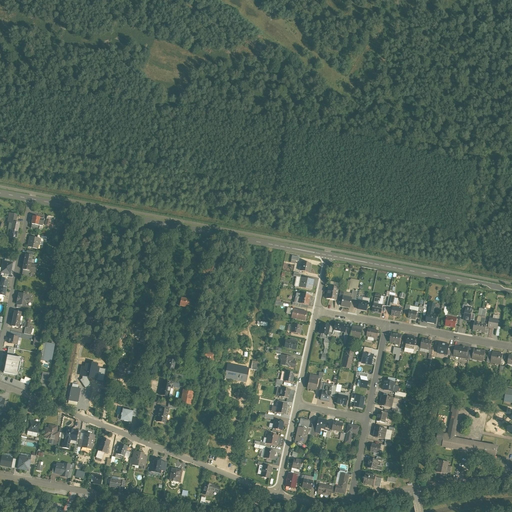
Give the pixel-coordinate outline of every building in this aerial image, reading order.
[(16,215),(10,214),(8,222),(10,222),(13,222),(15,223),(16,215)] [(44,219),(33,217),(32,225),(40,226),(42,227),(44,219)] [(15,223),(13,222),(11,230),(18,232),(19,224),(15,223)] [(18,232),(11,230),(9,238),(12,239),(16,240),(18,232)] [(37,239),(30,237),(28,247),(37,249),(38,245),(39,239),(37,239)] [(11,263),(4,262),(3,261),(1,273),(2,273),(8,274),(10,274),(13,263),(11,263)] [(31,264),(24,262),(23,270),(29,272),(33,272),(34,270),(36,270),(37,265),(31,264)] [(310,264),(302,262),(300,271),(308,273),(310,264)] [(313,280),(301,278),(299,287),(311,290),(312,286),(313,280)] [(359,281),(351,279),(349,290),(352,291),(353,289),(357,290),(359,281)] [(338,288),(329,286),(326,299),(335,301),(338,288)] [(28,296),(19,294),(18,297),(17,301),(17,305),(26,306),(26,303),(28,303),(29,299),(27,299),(28,296)] [(305,295),(300,294),(299,298),(297,298),(296,303),(302,305),(302,304),(308,306),(310,296),(305,295)] [(395,297),(389,295),(389,297),(387,307),(390,308),(391,304),(393,305),(395,297)] [(343,297),(342,297),(342,300),(341,302),(340,306),(349,308),(351,299),(343,297)] [(190,300),(181,298),(180,306),(188,308),(190,300)] [(368,302),(359,301),(357,309),(366,311),(368,302)] [(378,305),(374,304),(372,312),(381,314),(382,306),(378,305)] [(401,309),(393,308),(391,316),(400,317),(400,314),(401,314),(401,312),(401,309)] [(466,308),(464,314),(463,320),(470,321),(471,320),(472,314),(473,309),(466,308)] [(306,312),(293,309),(291,318),(304,321),(306,312)] [(417,312),(410,311),(409,314),(408,319),(416,320),(417,313),(417,312)] [(428,314),(426,322),(435,324),(437,316),(428,314)] [(456,319),(447,317),(447,318),(445,326),(455,328),(456,319)] [(493,319),(490,318),(488,328),(497,329),(497,327),(499,320),(498,320),(493,319)] [(19,320),(13,319),(12,327),(18,328),(19,324),(21,325),(22,321),(19,320)] [(346,325),(335,323),(334,329),(339,330),(339,332),(345,333),(345,328),(346,325)] [(301,327),(293,325),(291,333),(300,335),(301,327)] [(329,326),(321,325),(319,334),(327,335),(328,332),(329,326)] [(362,328),(352,326),(351,329),(350,336),(360,338),(361,335),(362,328)] [(379,331),(368,329),(366,337),(374,338),(375,334),(378,335),(379,331)] [(401,336),(391,334),(389,342),(390,343),(395,344),(395,345),(399,346),(401,336)] [(18,338),(12,336),(11,338),(9,338),(8,344),(16,345),(18,338)] [(416,338),(407,337),(406,344),(414,346),(416,338)] [(297,343),(285,340),(284,348),(295,351),(297,343)] [(432,342),(422,340),(420,348),(429,350),(430,350),(430,348),(432,342)] [(40,358),(51,361),(54,344),(43,342),(40,358)] [(449,345),(439,343),(437,353),(443,354),(443,353),(447,354),(449,345)] [(468,349),(455,347),(453,355),(460,356),(459,358),(466,359),(466,358),(467,351),(468,349)] [(485,352),(477,351),(477,350),(474,349),(473,353),(472,358),(473,358),(478,359),(478,361),(483,362),(485,352)] [(208,351),(203,350),(201,359),(214,361),(215,352),(212,352),(208,351)] [(281,352),(275,351),(274,358),(282,360),(282,355),(280,355),(281,352)] [(353,353),(345,351),(344,358),(345,358),(344,366),(347,367),(348,367),(350,368),(353,353)] [(361,363),(372,365),(374,355),(372,355),(364,353),(361,363)] [(502,355),(496,354),(492,353),(491,358),(491,362),(501,364),(502,355)] [(292,357),(282,355),(282,360),(280,365),(289,367),(289,366),(295,367),(296,362),(291,361),(292,357)] [(19,362),(20,358),(13,357),(7,356),(3,373),(16,376),(17,372),(19,372),(21,362),(19,362)] [(174,362),(168,360),(166,369),(172,371),(174,362)] [(259,363),(252,361),(250,370),(258,371),(259,363)] [(96,379),(98,369),(98,367),(97,366),(98,364),(92,363),(92,366),(86,364),(85,368),(81,367),(80,376),(82,377),(87,378),(96,379)] [(118,368),(116,367),(115,373),(120,374),(121,367),(123,368),(124,364),(119,363),(118,368)] [(249,369),(234,366),(234,368),(227,366),(225,378),(246,382),(249,369)] [(96,381),(103,382),(106,370),(98,369),(96,379),(96,381)] [(293,374),(286,372),(285,373),(284,381),(291,383),(293,374)] [(91,385),(87,379),(87,378),(82,377),(82,379),(80,381),(85,388),(91,385)] [(318,381),(309,379),(308,384),(307,385),(308,385),(307,388),(316,390),(318,381)] [(395,383),(385,381),(383,390),(393,392),(394,387),(395,383)] [(167,383),(163,382),(160,396),(168,398),(170,389),(172,389),(173,384),(167,383)] [(332,386),(324,384),(323,390),(323,391),(322,391),(320,400),(329,402),(330,396),(331,393),(332,386)] [(68,402),(78,403),(81,390),(71,388),(68,402)] [(290,390),(282,388),(281,392),(280,392),(279,397),(288,399),(290,390)] [(186,391),(183,390),(181,403),(190,405),(192,397),(193,397),(194,393),(189,392),(189,390),(186,389),(186,391)] [(338,395),(337,398),(337,400),(338,400),(337,404),(346,406),(347,397),(338,395)] [(365,398),(355,396),(354,403),(355,403),(354,407),(362,409),(365,398)] [(281,404),(276,403),(275,408),(277,408),(276,413),(285,415),(287,405),(281,404)] [(168,408),(162,407),(160,407),(157,422),(165,424),(167,419),(167,416),(169,411),(168,410),(168,408)] [(133,411),(122,409),(121,414),(121,416),(120,420),(131,422),(132,416),(133,411)] [(387,414),(378,412),(377,416),(378,417),(377,422),(384,423),(385,419),(386,419),(387,414)] [(448,435),(444,434),(438,433),(435,444),(442,446),(442,447),(446,448),(446,450),(451,451),(451,449),(490,456),(490,459),(494,460),(495,457),(497,447),(453,438),(458,414),(452,413),(448,435)] [(309,421),(300,419),(299,424),(302,425),(301,428),(308,430),(308,428),(307,427),(307,426),(308,426),(309,421)] [(326,421),(318,419),(317,424),(316,429),(319,430),(320,429),(324,430),(326,421)] [(40,423),(30,421),(28,431),(37,434),(40,423)] [(283,422),(275,421),(275,424),(274,424),(273,429),(281,431),(283,422)] [(342,424),(333,422),(331,430),(341,432),(342,424)] [(359,427),(348,425),(347,433),(347,434),(345,441),(345,443),(350,444),(352,433),(357,434),(359,427)] [(57,427),(51,426),(51,429),(45,428),(44,436),(50,438),(50,440),(54,440),(57,441),(58,435),(55,435),(57,427)] [(301,428),(299,428),(296,441),(305,443),(307,434),(308,430),(301,428)] [(78,433),(67,430),(66,439),(65,439),(64,444),(63,444),(62,448),(68,449),(70,440),(76,442),(78,433)] [(94,436),(85,434),(83,442),(81,448),(82,448),(87,449),(87,447),(92,448),(94,436)] [(278,436),(268,434),(266,444),(276,446),(278,436)] [(103,439),(98,451),(104,453),(105,454),(110,441),(103,439)] [(372,444),(370,452),(379,454),(381,446),(372,444)] [(120,445),(119,448),(117,448),(116,451),(118,451),(117,454),(119,455),(118,459),(123,460),(127,447),(120,445)] [(274,452),(266,450),(264,459),(273,460),(274,452)] [(104,453),(98,451),(96,458),(102,460),(104,453)] [(144,454),(135,452),(132,463),(140,465),(141,465),(142,461),(144,454)] [(11,468),(12,459),(2,457),(1,466),(11,468)] [(30,460),(20,458),(18,469),(28,471),(29,464),(30,460)] [(162,461),(152,459),(150,470),(156,471),(155,473),(160,474),(160,471),(162,462),(162,461)] [(301,461),(294,459),(292,468),(299,469),(301,461)] [(376,460),(369,459),(368,461),(367,468),(376,470),(377,466),(378,461),(376,460)] [(448,463),(439,461),(437,472),(446,474),(446,473),(447,466),(448,463)] [(63,467),(56,465),(56,467),(55,473),(62,474),(61,477),(68,478),(69,469),(70,465),(64,464),(63,467)] [(267,467),(263,466),(261,477),(269,479),(271,469),(267,469),(267,467)] [(181,471),(171,469),(169,481),(173,481),(173,482),(175,482),(179,483),(181,471)] [(85,473),(77,471),(75,477),(83,479),(85,473)] [(293,475),(288,474),(285,487),(295,488),(297,476),(293,475)] [(338,485),(338,486),(336,486),(334,493),(335,493),(345,495),(349,475),(346,475),(340,474),(338,485)] [(376,477),(366,474),(364,484),(374,486),(376,478),(376,477)] [(102,477),(94,475),(94,476),(92,475),(91,481),(93,481),(93,484),(101,485),(102,477)] [(120,481),(111,479),(109,487),(119,489),(120,481)] [(313,482),(303,480),(302,488),(311,490),(313,482)] [(212,485),(206,483),(202,495),(210,497),(212,492),(218,493),(219,488),(212,485)] [(319,484),(318,490),(317,493),(331,495),(331,494),(332,487),(319,484)] [(51,511),(61,511),(62,504),(52,502),(51,511)]
